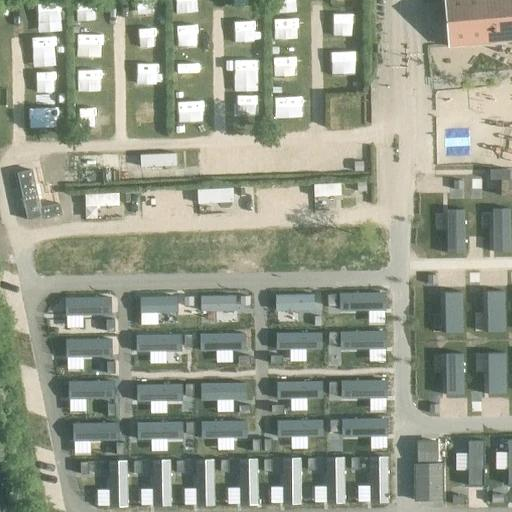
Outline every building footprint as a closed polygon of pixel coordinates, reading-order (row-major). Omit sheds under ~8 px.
[(511,0),(442,0),(447,45),(511,39),(511,0)] [(510,253),(509,210),(492,210),(492,253),(510,253)] [(464,255),(463,211),(446,211),(446,255),(464,255)] [(383,294),(337,294),(337,312),(383,312),(383,294)] [(462,335),(461,294),(443,295),(444,336),(462,335)] [(504,334),(503,294),(485,294),(486,335),(504,334)] [(313,296),(274,296),(274,312),(313,312),(313,296)] [(234,312),(234,297),(201,297),(201,312),(234,312)] [(110,298),(64,298),(64,316),(110,316),(110,298)] [(175,298),(138,299),(138,314),(176,314),(175,298)] [(320,333),(274,333),(274,351),(321,351),(320,333)] [(384,333),(338,334),(338,351),(384,351),(384,333)] [(245,335),(198,335),(198,352),(245,352),(245,335)] [(180,336),(135,337),(135,353),(180,353),(180,336)] [(109,339),(63,340),(63,358),(110,357),(109,339)] [(505,396),(505,355),(487,355),(487,396),(505,396)] [(463,397),(463,356),(445,356),(445,397),(463,397)] [(386,381),(339,381),(339,399),(386,399),(386,381)] [(113,382),(67,382),(67,400),(113,400),(113,382)] [(321,383),(275,383),(275,401),(321,401),(321,383)] [(244,384),(198,384),(198,402),(244,402),(244,384)] [(180,386),(136,386),(137,403),(180,403),(180,386)] [(321,421),(275,421),(275,439),(322,439),(321,421)] [(385,421),(339,421),(339,439),(386,438),(385,421)] [(246,422),(200,423),(200,440),(246,440),(246,422)] [(116,424),(70,425),(70,443),(117,442),(116,424)] [(181,424),(135,425),(135,443),(181,442),(181,424)] [(435,463),(435,440),(417,441),(417,463),(414,463),(414,499),(441,499),(440,463),(435,463)] [(483,443),(468,443),(467,488),(482,489),(483,443)] [(299,460),(281,460),(282,507),(299,507),(299,460)] [(342,460),(324,460),(325,507),(343,507),(342,460)] [(387,460),(369,460),(370,507),(387,506),(387,460)] [(170,461),(152,461),(153,508),(170,508),(170,461)] [(256,461),(239,461),(239,508),(257,508),(256,461)] [(126,462),(108,463),(108,509),(126,509),(126,462)] [(213,462),(195,462),(196,509),(213,509),(213,462)]
